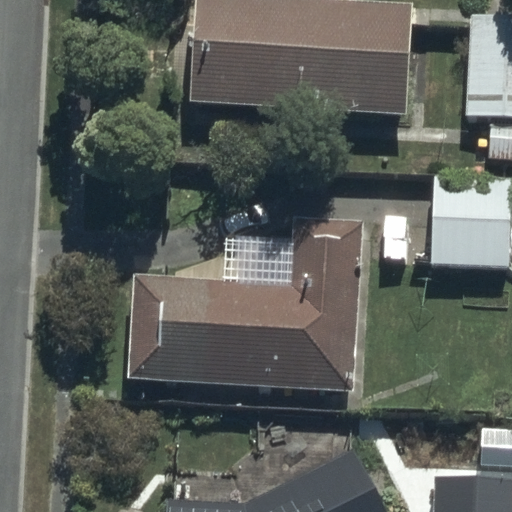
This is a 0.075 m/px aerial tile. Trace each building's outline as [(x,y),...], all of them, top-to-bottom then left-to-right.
[(408,134),(411,21),(190,15),(188,128),(408,134)] [(511,27),(471,25),(466,133),(511,134),(511,27)] [(509,191),(433,191),(433,282),(509,282),(509,191)] [(132,287),(125,394),(353,410),(365,238),(296,233),(293,279),(263,277),(262,296),(132,287)] [(269,511),(373,511),(352,468),(269,511)] [(511,511),(511,484),(432,482),(431,511),(511,511)]
